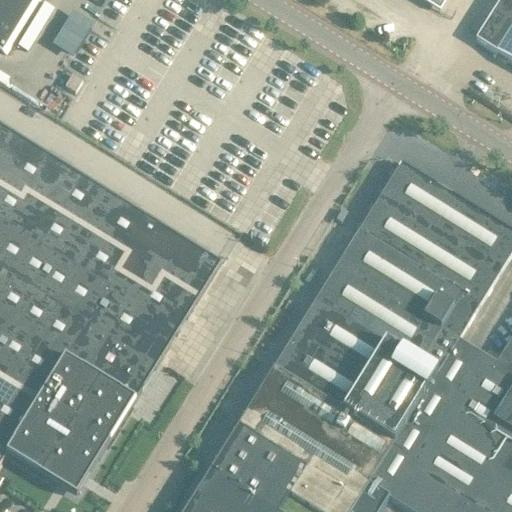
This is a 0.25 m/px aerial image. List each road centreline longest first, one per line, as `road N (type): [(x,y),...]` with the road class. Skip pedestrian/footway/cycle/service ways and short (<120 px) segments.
road 1 (unclassified): [(134,511),(399,84)]
road 2 (unclassified): [(399,84),(264,0)]
road 3 (unclassified): [(511,154),(399,84)]
